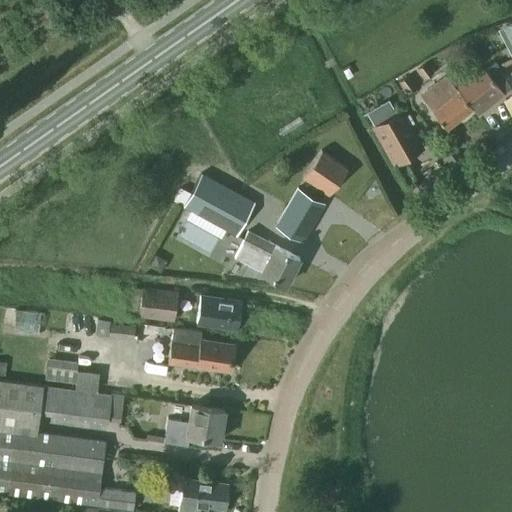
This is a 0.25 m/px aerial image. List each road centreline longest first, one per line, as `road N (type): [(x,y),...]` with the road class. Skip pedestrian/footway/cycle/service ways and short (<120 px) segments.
road 1 (unclassified): [(268,511),(301,369),(349,288),(511,158)]
road 2 (primary): [(0,167),(240,0)]
